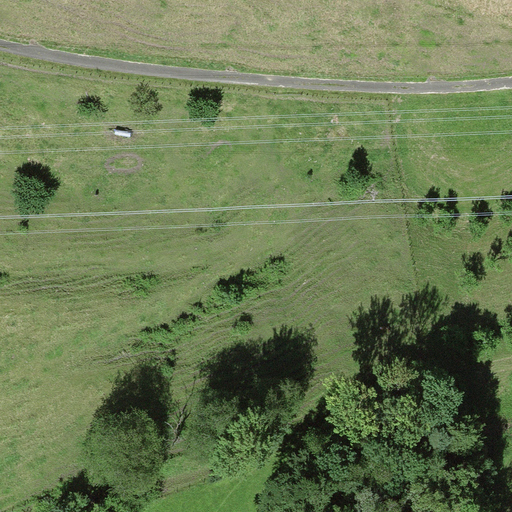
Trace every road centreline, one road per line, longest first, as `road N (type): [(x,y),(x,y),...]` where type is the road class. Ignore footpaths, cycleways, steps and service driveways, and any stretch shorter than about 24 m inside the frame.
road 1 (track): [(511,87),(266,83),(0,50)]
road 2 (track): [(219,511),(255,466),(310,436),(447,374),(511,360)]
